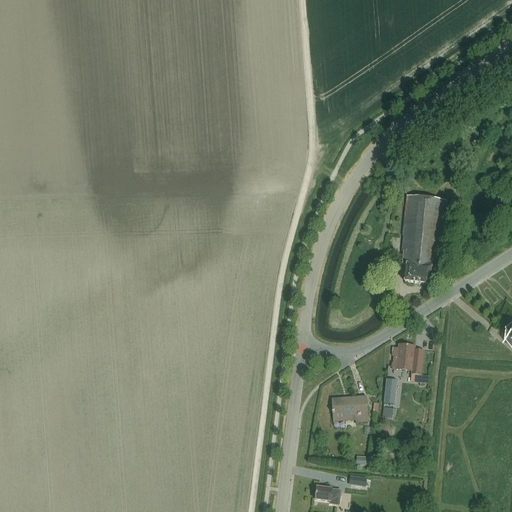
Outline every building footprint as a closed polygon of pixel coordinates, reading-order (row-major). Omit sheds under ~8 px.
[(440,265),(448,202),(407,197),(407,199),(405,198),(405,201),(407,201),(403,237),(404,237),(402,253),(404,253),(403,265),(407,266),(405,283),(415,284),(421,285),(430,286),(432,269),(440,265)] [(394,357),(393,370),(412,372),(412,376),(421,377),(424,352),(415,352),(416,348),(399,346),(399,350),(394,349),(393,357),(394,357)] [(397,381),(387,380),(385,405),(395,406),(397,381)] [(356,424),(374,422),(374,419),(368,419),(366,397),(332,400),(334,418),(356,417),(356,424)] [(370,458),(357,458),(357,467),(370,467),(370,458)] [(367,488),(368,480),(352,478),(351,486),(367,488)] [(331,503),(331,506),(340,507),(342,492),(317,489),(315,501),(331,503)]
